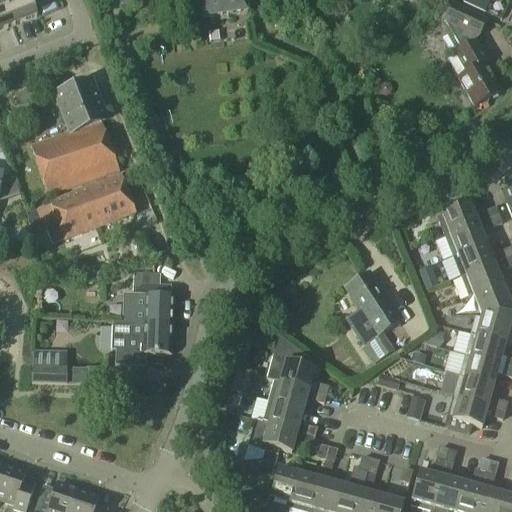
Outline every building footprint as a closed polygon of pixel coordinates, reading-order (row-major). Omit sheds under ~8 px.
[(0,0),(0,32),(14,27),(3,0),(0,0)] [(29,0),(3,0),(14,27),(36,18),(29,0)] [(175,0),(175,2),(187,0),(198,0),(201,21),(247,15),(245,0),(175,0)] [(478,0),(465,0),(463,4),(474,9),(478,0)] [(480,0),(478,0),(474,9),(485,15),(490,5),(480,0)] [(477,39),(478,39),(487,22),(452,5),(444,23),(445,23),(461,51),(455,55),(467,75),(458,81),(475,109),(500,95),(484,67),(487,65),(475,44),(477,39)] [(240,41),(239,32),(220,32),(220,41),(240,41)] [(30,149),(48,197),(117,172),(100,123),(103,122),(90,85),(57,96),(70,135),(30,149)] [(13,180),(3,178),(0,191),(0,203),(19,196),(13,180)] [(121,179),(50,206),(35,212),(41,227),(56,221),(64,243),(135,217),(121,179)] [(444,240),(478,226),(470,206),(435,219),(444,240)] [(498,218),(495,210),(483,215),(486,223),(498,218)] [(498,218),(486,223),(490,232),(502,227),(498,218)] [(478,226),(444,240),(452,260),(486,246),(478,226)] [(22,231),(15,242),(25,250),(33,239),(22,231)] [(486,246),(452,260),(460,280),(494,266),(486,246)] [(511,259),(511,253),(511,250),(499,255),(502,263),(511,259)] [(511,259),(502,263),(506,272),(511,269),(511,259)] [(468,300),(507,284),(502,286),(494,266),(460,280),(468,300)] [(123,297),(122,326),(172,328),(173,327),(172,327),(173,299),(170,299),(170,289),(159,288),(159,277),(133,276),(132,298),(123,297)] [(368,276),(345,291),(359,313),(346,322),(375,366),(393,354),(382,337),(400,325),(368,276)] [(473,298),(481,318),(511,316),(511,312),(510,307),(511,306),(511,296),(507,284),(468,300),(468,301),(473,298)] [(511,321),(511,316),(481,318),(475,338),(470,336),(469,337),(510,349),(511,343),(511,326),(511,321)] [(171,357),(172,328),(137,327),(112,326),(111,353),(115,353),(115,369),(143,370),(144,356),(171,357)] [(510,349),(469,337),(464,358),(499,368),(505,348),(510,349)] [(313,394),(326,398),(328,390),(311,385),(315,372),(307,370),(309,362),(278,339),(272,360),(266,381),(309,393),(309,394),(313,395),(313,394)] [(414,355),(411,364),(423,368),(426,358),(414,355)] [(499,368),(464,358),(458,379),(493,389),(499,368)] [(511,371),(504,369),(501,378),(511,381),(511,371)] [(32,371),(32,385),(64,386),(64,372),(32,371)] [(378,379),(376,388),(396,393),(398,384),(378,379)] [(493,389),(458,379),(452,400),(487,410),(493,389)] [(303,414),(309,394),(309,393),(266,381),(266,382),(273,384),(268,404),(303,414)] [(313,394),(313,395),(311,403),(323,406),(326,398),(313,394)] [(420,420),(426,399),(414,396),(407,417),(420,420)] [(487,410),(452,400),(446,421),(481,431),(487,410)] [(492,411),(504,414),(507,405),(494,402),(492,411)] [(262,425),(297,435),(303,414),(268,404),(262,424),(262,425)] [(492,411),(490,420),(502,423),(504,414),(492,411)] [(291,456),(297,435),(262,425),(262,424),(255,422),(247,449),(265,454),(266,453),(277,457),(279,453),(291,456)] [(302,436),(314,440),(316,431),(304,427),(302,436)] [(302,436),(299,445),(312,448),(314,440),(302,436)] [(328,450),(320,448),(316,461),(325,463),(328,450)] [(328,450),(325,463),(334,466),(338,453),(328,450)] [(431,511),(440,480),(448,453),(439,450),(432,477),(419,473),(409,509),(419,511),(431,511)] [(453,511),(461,485),(448,482),(456,455),(448,453),(440,480),(431,511),(453,511)] [(233,454),(224,455),(225,466),(234,465),(233,454)] [(264,454),(262,462),(260,470),(274,474),(278,457),(264,454)] [(356,511),(370,462),(362,460),(359,471),(354,470),(350,483),(351,484),(349,490),(341,488),(333,511),(356,511)] [(378,511),(382,499),(362,494),(367,474),(375,477),(379,464),(370,462),(356,511),(378,511)] [(489,464),(481,462),(477,475),(486,477),(489,464)] [(489,464),(486,477),(495,480),(499,467),(489,464)] [(0,481),(0,503),(14,508),(13,511),(26,511),(33,491),(22,487),(25,476),(4,469),(0,481)] [(288,511),(299,476),(277,470),(265,511),(288,511)] [(403,471),(400,484),(409,487),(413,474),(403,471)] [(290,511),(311,511),(320,482),(299,476),(288,511),(289,511),(290,511)] [(333,511),(341,488),(320,482),(311,511),(333,511)] [(378,511),(401,511),(409,487),(400,484),(396,483),(390,502),(382,499),(378,511)] [(475,511),(482,491),(461,485),(453,511),(475,511)] [(71,511),(77,494),(56,486),(53,497),(41,493),(34,511),(71,511)] [(498,511),(502,497),(482,491),(475,511),(498,511)] [(77,494),(71,511),(96,511),(95,511),(99,501),(77,494)] [(511,511),(511,499),(502,497),(498,511),(511,511)]
